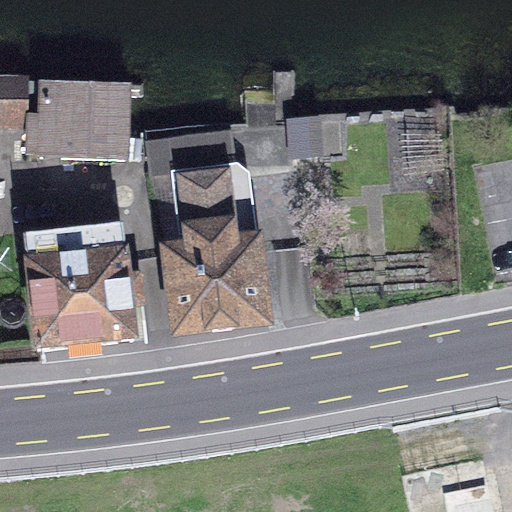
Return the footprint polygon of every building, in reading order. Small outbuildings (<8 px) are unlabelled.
[(40,143),(40,163),(127,163),(128,89),(0,88),(0,128),(29,129),(29,143),(40,143)] [(293,127),(294,160),(318,160),(317,126),(293,127)] [(230,138),(170,145),(174,178),(234,171),(230,138)] [(194,256),(169,258),(178,340),(268,331),(258,229),(242,230),(237,184),(177,190),(182,239),(192,238),(194,256)] [(122,239),(28,249),(39,356),(133,346),(130,312),(142,311),(139,281),(126,282),(122,239)]
